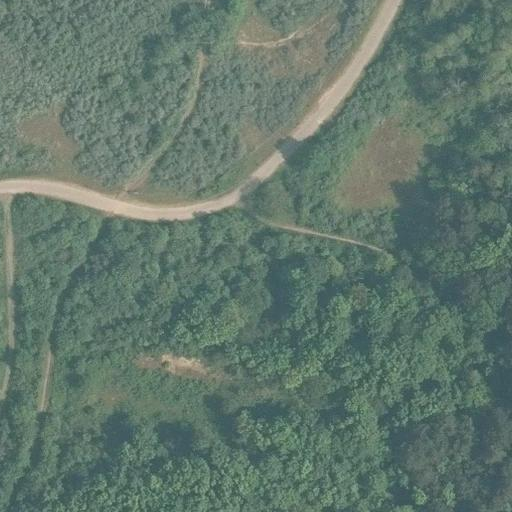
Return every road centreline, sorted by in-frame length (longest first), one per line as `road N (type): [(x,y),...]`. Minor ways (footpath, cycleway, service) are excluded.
road 1 (unknown): [(203,0),(201,79),(184,124),(117,208),(56,307),(42,407),(5,511)]
road 2 (unclassified): [(0,191),(151,214),(226,200),(289,151),(352,74),(391,0)]
